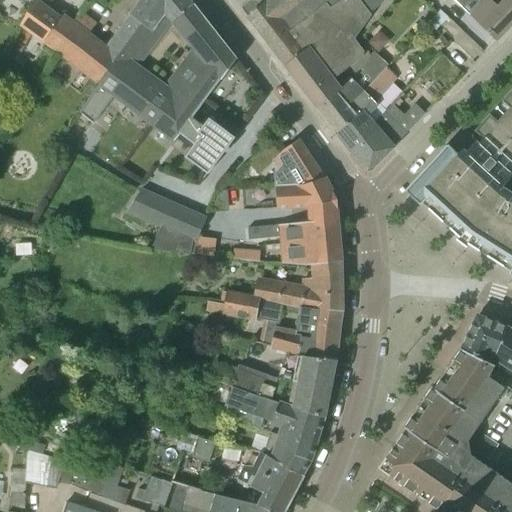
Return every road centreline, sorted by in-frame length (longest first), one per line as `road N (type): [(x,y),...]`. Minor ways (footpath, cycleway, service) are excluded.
road 1 (tertiary): [(361,201),(258,68),(259,55),(227,13),(206,0)]
road 2 (tertiary): [(311,511),(354,401),(371,282)]
road 3 (residential): [(361,201),(511,44)]
road 4 (tertiary): [(371,282),(480,290),(511,301)]
